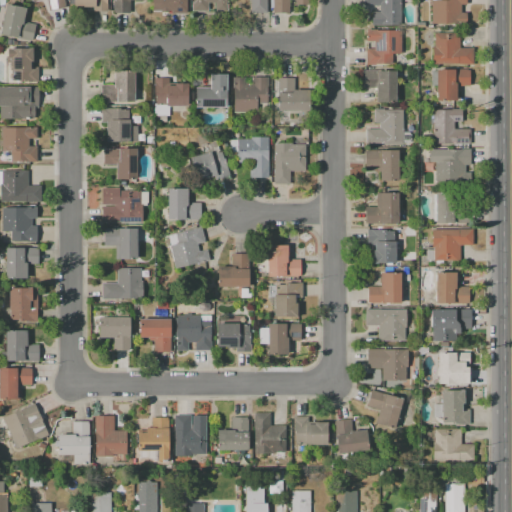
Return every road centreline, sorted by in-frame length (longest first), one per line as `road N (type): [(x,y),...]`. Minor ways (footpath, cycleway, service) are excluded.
road 1 (secondary): [(508,0),(511,511)]
road 2 (residential): [(329,0),(332,381)]
road 3 (residential): [(68,45),(70,382)]
road 4 (residential): [(68,45),(330,41)]
road 5 (residential): [(70,382),(332,381)]
